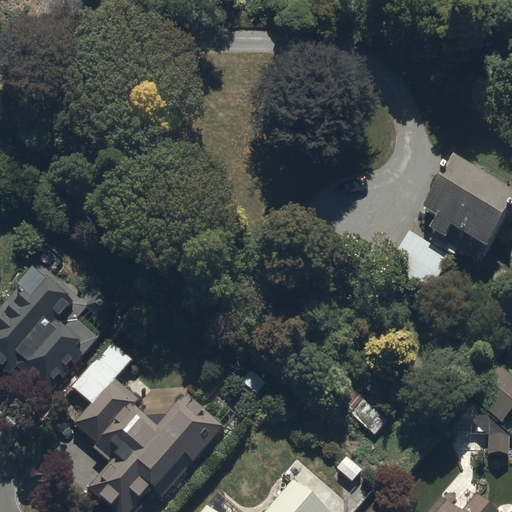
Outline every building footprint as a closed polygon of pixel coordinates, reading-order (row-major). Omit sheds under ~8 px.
[(511,0),(502,0),(495,9),(511,24),(511,0)] [(485,185),(460,170),(424,225),(437,233),(432,241),(483,273),(511,226),(511,205),(483,188),(485,185)] [(451,265),(410,240),(388,275),(429,301),(451,265)] [(0,375),(10,385),(18,377),(47,406),(103,347),(79,325),(88,316),(101,329),(118,310),(98,291),(84,306),(48,275),(33,276),(0,311),(0,375)] [(134,367),(112,348),(72,394),(93,412),(76,431),(100,451),(98,453),(114,468),(89,497),(106,511),(140,511),(145,511),(155,501),(158,503),(188,468),(194,473),(228,435),(190,403),(159,439),(133,417),(142,408),(117,386),(134,367)] [(511,378),(499,366),(470,397),(501,427),(511,415),(511,378)] [(207,511),(323,511),(295,487),(272,511),(207,511)] [(491,511),(477,500),(467,511),(454,511),(443,502),(433,511),(491,511)]
